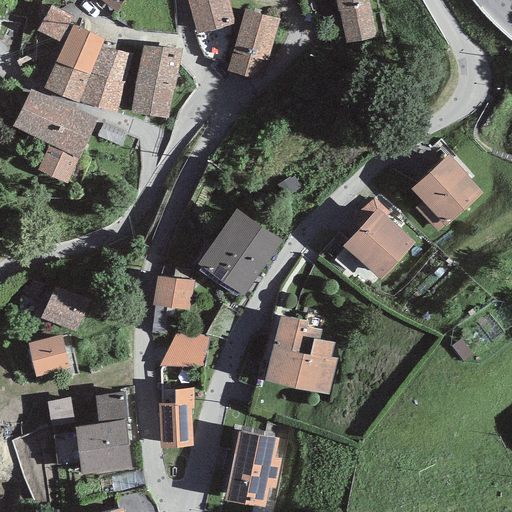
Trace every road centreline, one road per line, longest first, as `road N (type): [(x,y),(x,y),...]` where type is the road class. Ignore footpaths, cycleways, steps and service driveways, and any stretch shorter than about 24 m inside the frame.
road 1 (residential): [(175,504),(190,494),(250,314),(314,219),(471,96),(469,59),(429,0)]
road 2 (residential): [(211,81),(227,104),(166,222),(141,315),(153,478),(175,504)]
road 3 (residential): [(211,81),(120,228),(0,272)]
